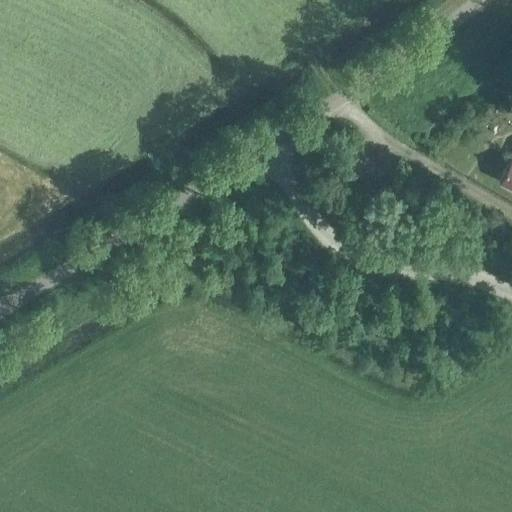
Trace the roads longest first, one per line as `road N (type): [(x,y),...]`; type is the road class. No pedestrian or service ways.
road 1 (unclassified): [(0,312),(262,149)]
road 2 (unclassified): [(511,293),(458,272),(353,257),(316,226),(262,149)]
road 3 (unclassified): [(262,149),(475,0)]
